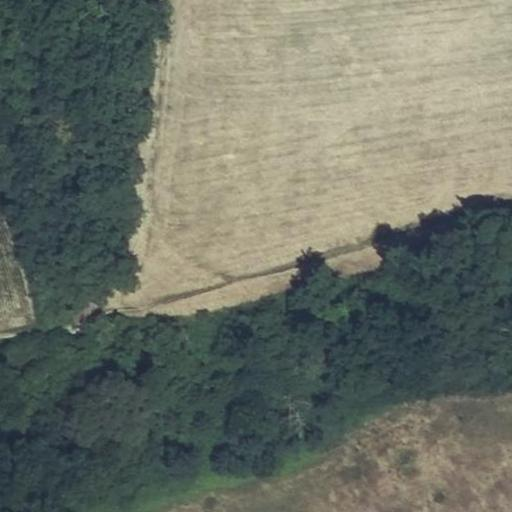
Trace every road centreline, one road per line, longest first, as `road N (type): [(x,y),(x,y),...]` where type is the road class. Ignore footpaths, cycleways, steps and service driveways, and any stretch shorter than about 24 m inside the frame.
road 1 (track): [(511,207),(452,217),(137,311),(106,308),(74,329),(0,350)]
road 2 (track): [(106,308),(144,268),(162,96),(159,0)]
